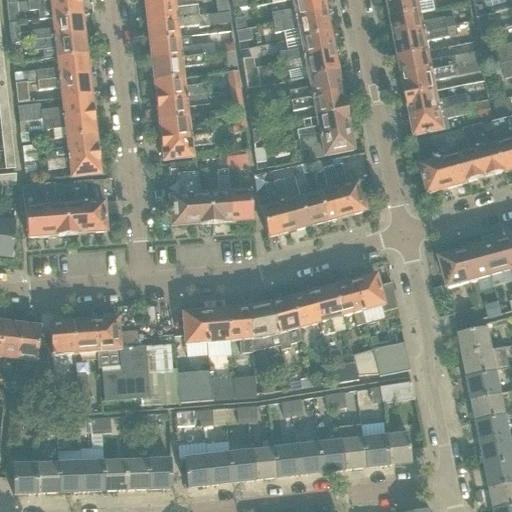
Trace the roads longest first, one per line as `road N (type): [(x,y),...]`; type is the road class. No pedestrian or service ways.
road 1 (residential): [(112,0),(148,280)]
road 2 (residential): [(448,491),(404,233)]
road 3 (residential): [(404,233),(260,272),(148,280)]
road 4 (residential): [(404,233),(357,0)]
road 5 (residential): [(448,491),(253,511)]
road 6 (residential): [(148,280),(0,283)]
